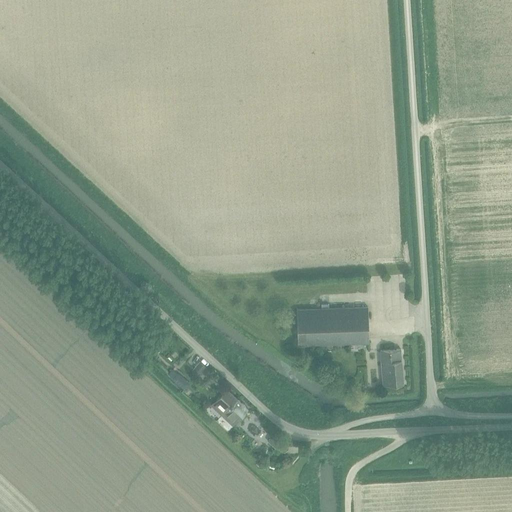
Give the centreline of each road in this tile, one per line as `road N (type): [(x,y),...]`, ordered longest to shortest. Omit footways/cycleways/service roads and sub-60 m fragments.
road 1 (unclassified): [(329,436),(302,433),(269,415),(0,165)]
road 2 (unclassified): [(431,414),(407,0)]
